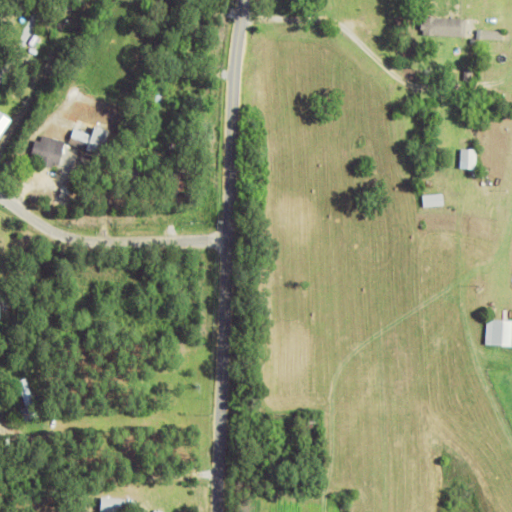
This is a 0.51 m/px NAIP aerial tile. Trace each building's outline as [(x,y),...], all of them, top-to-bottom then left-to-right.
[(60,4),(73,2),(74,11),(61,13),(60,4)] [(424,37),(424,32),(422,32),(422,24),(425,24),(426,19),(467,20),(467,39),(424,37)] [(477,41),(477,45),(472,45),(472,39),(478,40),(478,30),(504,31),(504,42),(477,41)] [(465,82),(465,70),(473,70),(473,82),(465,82)] [(163,104),(147,104),(147,88),(170,89),(169,104),(180,104),(180,108),(170,108),(169,111),(163,111),(163,104)] [(0,137),(4,140),(15,116),(0,109),(0,137)] [(69,144),(78,121),(111,134),(102,157),(69,144)] [(44,162),(31,159),(35,141),(42,143),(43,137),(67,143),(61,167),(55,165),(54,170),(42,168),(44,162)] [(169,154),(169,146),(177,146),(177,155),(169,154)] [(461,171),(462,151),(478,151),(477,171),(461,171)] [(11,173),(16,166),(22,171),(17,178),(11,173)] [(132,197),(133,181),(128,181),(129,173),(135,173),(135,169),(141,170),(139,197),(132,197)] [(176,209),(179,171),(187,172),(185,210),(176,209)] [(56,191),(59,185),(82,195),(80,200),(56,191)] [(474,208),(475,189),(497,191),(495,209),(474,208)] [(424,195),(445,195),(446,207),(424,208),(424,195)] [(511,348),(487,348),(488,320),(511,321),(511,348)] [(32,363),(41,361),(43,368),(34,370),(32,363)] [(21,411),(27,409),(19,382),(27,379),(40,419),(26,424),(21,411)] [(302,429),(302,418),(320,418),(320,429),(302,429)] [(102,511),(116,511),(126,511),(128,498),(102,497),(102,511)]
